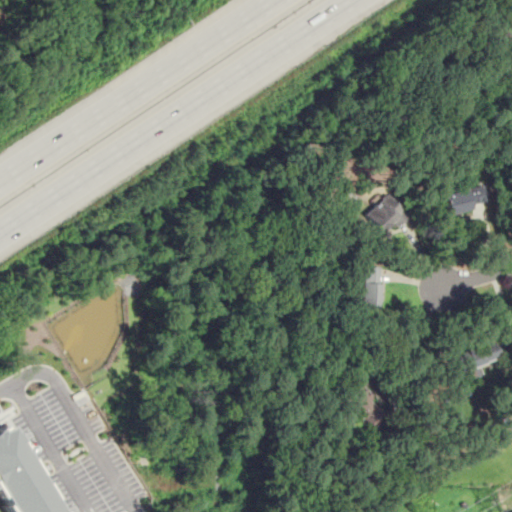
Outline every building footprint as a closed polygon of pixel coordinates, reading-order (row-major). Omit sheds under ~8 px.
[(486,207),(482,186),(438,195),(442,215),(486,207)] [(402,218),(387,196),(360,214),(375,237),(402,218)] [(358,310),(376,311),(376,268),(358,268),(358,310)] [(446,356),(454,376),(498,359),(491,340),(446,356)] [(334,394),(363,424),(380,406),(351,376),(334,394)] [(0,511),(0,499),(7,511),(57,511),(5,423),(0,425),(0,511)]
